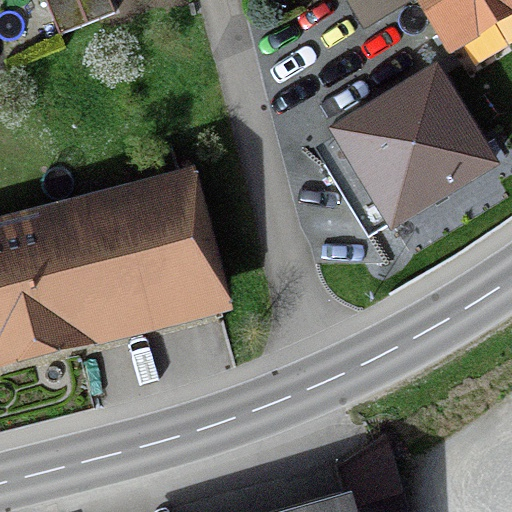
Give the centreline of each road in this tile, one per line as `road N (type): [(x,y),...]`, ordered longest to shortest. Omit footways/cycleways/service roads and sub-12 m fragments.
road 1 (residential): [(230,0),(341,374)]
road 2 (secondary): [(0,482),(165,441),(341,374)]
road 3 (secondary): [(341,374),(511,275)]
